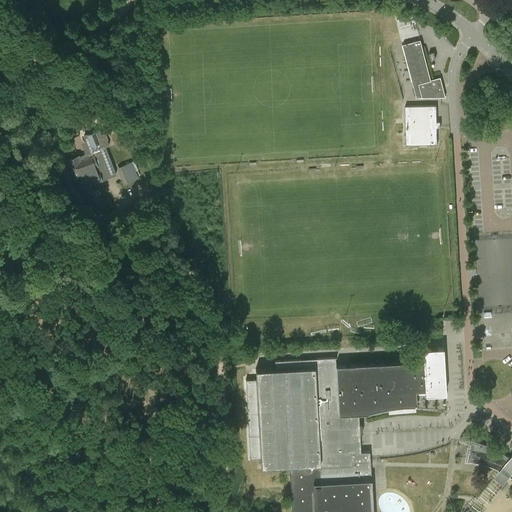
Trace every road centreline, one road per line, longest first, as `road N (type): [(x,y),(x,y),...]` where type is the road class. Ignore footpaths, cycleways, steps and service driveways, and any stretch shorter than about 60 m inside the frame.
road 1 (track): [(129,0),(63,55),(57,148),(84,205),(207,293),(227,434),(209,511)]
road 2 (unknown): [(511,355),(454,362),(454,428),(371,436)]
road 3 (track): [(0,396),(88,511)]
